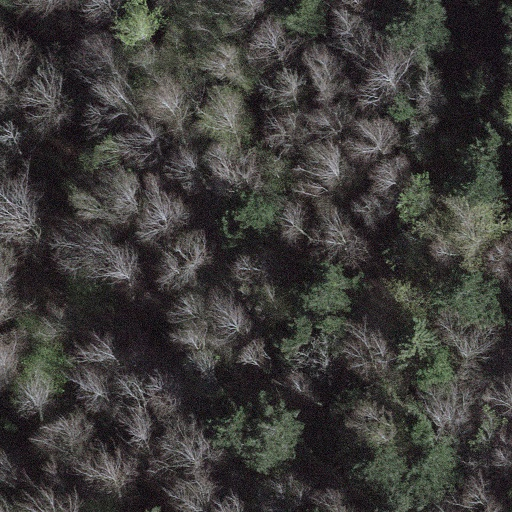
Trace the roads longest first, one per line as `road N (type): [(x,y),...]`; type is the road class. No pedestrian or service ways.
road 1 (motorway): [(168,511),(275,0)]
road 2 (track): [(511,375),(450,511)]
road 3 (motorway): [(27,0),(0,133)]
